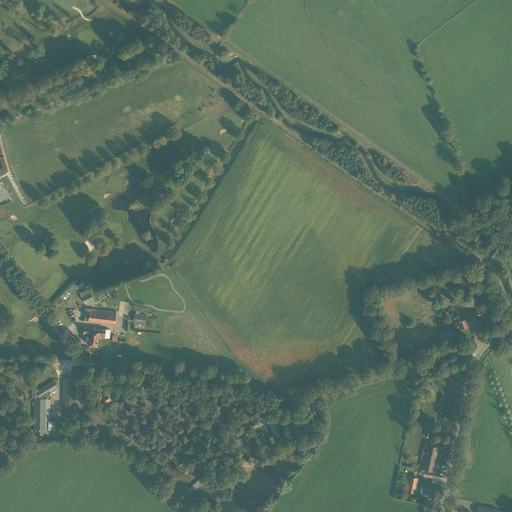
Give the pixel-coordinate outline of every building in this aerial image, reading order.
[(5,156),(0,157),(4,171),(9,169),(5,156)] [(73,283),(67,289),(71,292),(77,286),(73,283)] [(86,303),(94,299),(90,292),(89,292),(87,288),(80,292),(86,303)] [(478,306),(473,307),(475,315),(481,313),(478,306)] [(85,308),(85,310),(83,310),(82,314),(85,314),(84,320),(115,323),(116,311),(85,308)] [(144,324),(146,315),(139,314),(140,311),(136,310),(135,323),(144,324)] [(455,321),(457,327),(461,326),(461,329),(468,326),(468,324),(476,322),(473,314),(464,318),(455,321)] [(105,329),(103,329),(84,327),(83,336),(89,336),(88,345),(97,346),(98,337),(104,338),(105,329)] [(75,403),(75,378),(63,378),(63,414),(75,414),(81,414),(81,411),(78,411),(78,403),(75,403)] [(34,389),(31,389),(31,398),(34,398),(34,428),(34,430),(50,431),(50,391),(57,386),(54,380),(38,389),(34,389)] [(107,394),(101,398),(105,404),(110,400),(107,394)] [(284,440),(278,421),(269,424),(275,443),(284,440)] [(419,472),(432,475),(438,447),(429,445),(428,450),(424,450),(419,472)] [(406,482),(404,491),(435,498),(437,486),(422,483),(421,489),(416,488),(418,478),(411,476),(410,483),(406,482)] [(196,480),(188,489),(193,494),(201,485),(196,480)]
